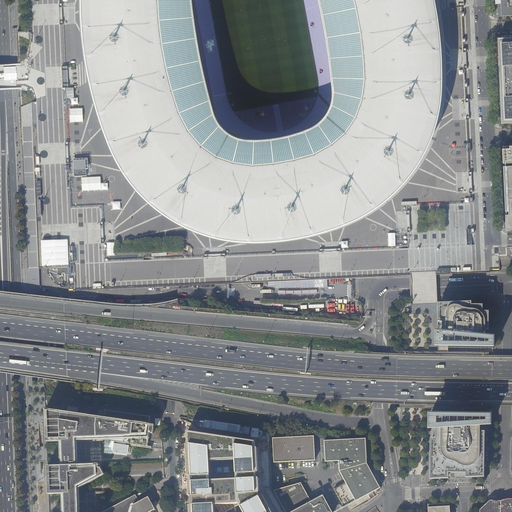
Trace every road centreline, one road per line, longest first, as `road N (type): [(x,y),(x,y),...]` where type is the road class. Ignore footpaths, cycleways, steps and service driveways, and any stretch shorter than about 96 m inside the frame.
road 1 (motorway): [(511,369),(299,361),(0,326)]
road 2 (motorway): [(96,365),(299,385),(511,391)]
road 3 (primary): [(26,511),(5,100)]
road 4 (motorway): [(354,333),(0,299)]
road 5 (motorway): [(2,425),(9,406),(5,100)]
road 6 (motorway): [(96,365),(139,383),(383,424)]
